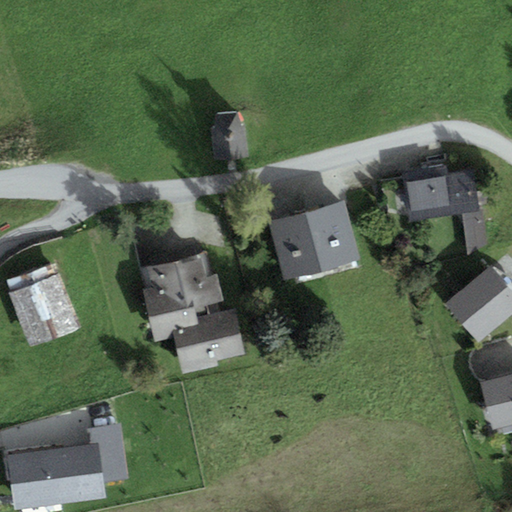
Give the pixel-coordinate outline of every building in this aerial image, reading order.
[(239,112),(216,113),(210,127),(213,159),(249,156),(246,122),(239,112)] [(463,172),(406,183),(412,220),(462,214),(468,254),(487,245),(484,209),(481,210),(476,181),(463,172)] [(344,203),(305,213),(321,272),(361,262),(344,203)] [(321,272),(305,213),(271,222),(287,282),(321,272)] [(145,291),(140,268),(130,220),(97,227),(112,298),(145,291)] [(206,254),(140,268),(145,291),(155,342),(175,338),(182,374),(220,366),(219,359),(244,354),(235,311),(205,317),(202,305),(223,301),(217,271),(210,273),(206,254)] [(54,266),(9,281),(32,347),(77,331),(54,266)] [(511,291),(492,266),(445,303),(476,341),(511,311),(511,291)] [(511,381),(490,386),(498,428),(511,425),(511,381)] [(88,429),(90,444),(98,443),(103,481),(128,478),(121,425),(88,429)] [(90,444),(7,455),(14,508),(105,496),(103,481),(98,443),(90,444)]
